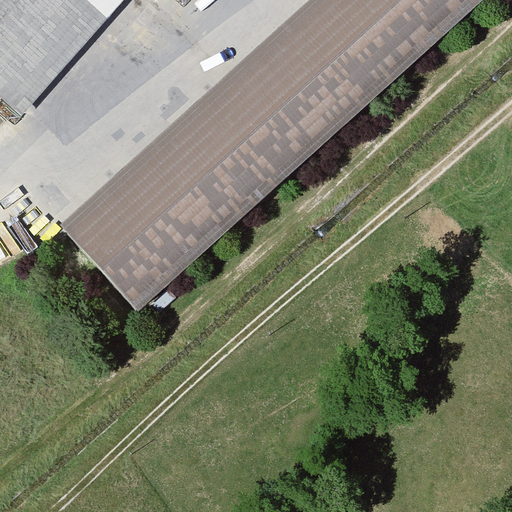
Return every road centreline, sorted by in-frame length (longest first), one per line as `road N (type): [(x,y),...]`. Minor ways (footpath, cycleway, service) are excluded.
road 1 (track): [(511,5),(0,482)]
road 2 (track): [(51,511),(313,271),(511,108)]
